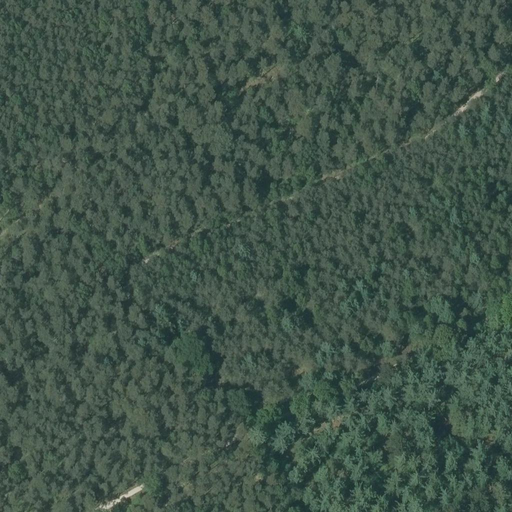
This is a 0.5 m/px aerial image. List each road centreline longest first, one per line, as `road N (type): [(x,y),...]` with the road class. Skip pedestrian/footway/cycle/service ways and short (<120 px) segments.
road 1 (track): [(102,275),(406,144),(511,58)]
road 2 (track): [(30,194),(244,433)]
road 3 (track): [(30,194),(117,133),(149,66)]
road 4 (track): [(505,511),(405,361)]
road 5 (track): [(405,361),(244,433)]
road 6 (track): [(244,433),(96,511)]
road 7 (track): [(511,305),(405,361)]
